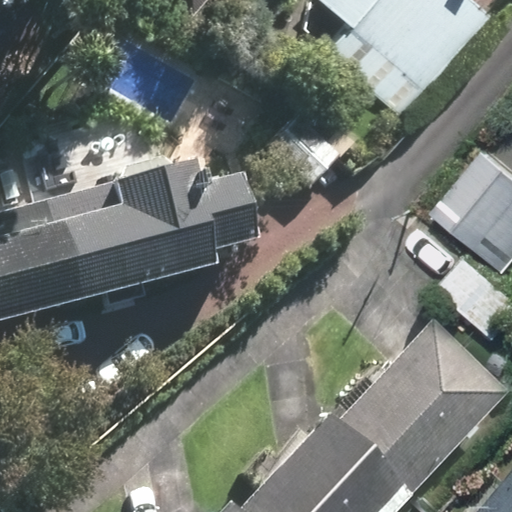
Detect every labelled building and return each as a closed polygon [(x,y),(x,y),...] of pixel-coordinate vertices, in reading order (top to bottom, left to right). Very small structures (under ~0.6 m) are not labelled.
[(210,0),(179,0),(198,15),(210,0)] [(325,48),(396,113),(492,8),(483,0),(322,0),(347,23),(325,48)] [(511,157),(501,149),(446,215),(511,270),(511,157)] [(0,209),(0,320),(220,263),(216,249),(261,237),(243,170),(202,181),(196,159),(0,209)] [(511,283),(480,255),(448,290),(494,331),(511,311),(511,283)] [(399,511),(509,392),(429,319),(341,414),(331,404),(238,505),(230,498),(216,511),(399,511)] [(511,511),(511,478),(481,511),(511,511)]
